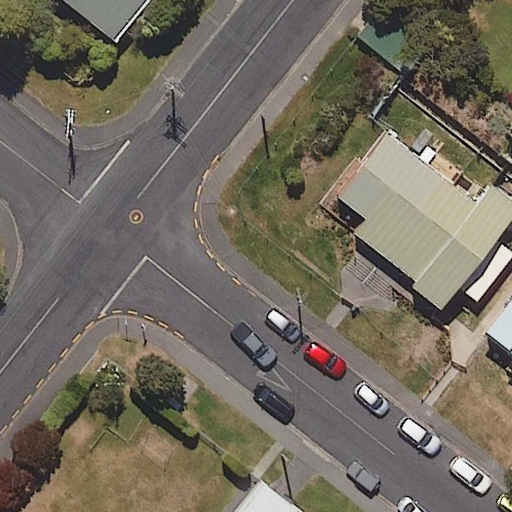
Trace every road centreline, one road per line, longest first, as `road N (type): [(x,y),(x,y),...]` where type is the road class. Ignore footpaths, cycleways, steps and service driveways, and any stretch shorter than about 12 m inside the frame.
road 1 (residential): [(469,511),(112,229)]
road 2 (tertiary): [(112,229),(290,0)]
road 3 (tertiary): [(0,375),(112,229)]
road 4 (residential): [(112,229),(0,139)]
